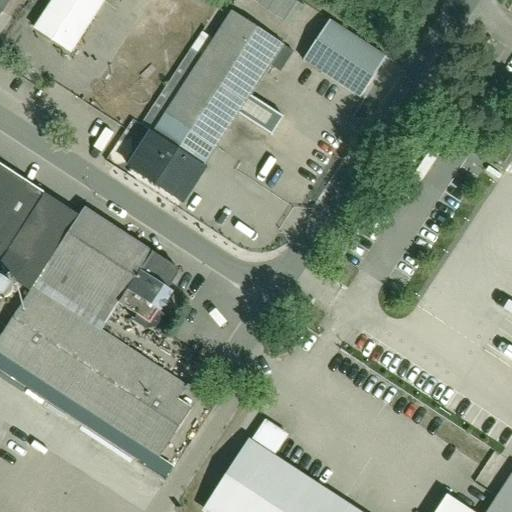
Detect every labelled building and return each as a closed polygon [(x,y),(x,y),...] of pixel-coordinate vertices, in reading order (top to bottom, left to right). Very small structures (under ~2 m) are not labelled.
[(101,3),(95,0),(45,0),(26,30),(68,56),(101,3)] [(289,0),(248,0),(287,27),(301,8),(289,0)] [(232,13),(129,165),(179,199),(283,47),(232,13)] [(304,56),(359,96),(384,62),(329,22),(304,56)] [(79,219),(0,167),(0,280),(29,300),(0,344),(0,357),(162,462),(202,400),(104,337),(121,310),(151,330),(185,277),(84,212),(79,219)] [(511,511),(511,482),(492,511),(485,511),(454,491),(440,511),(376,511),(286,453),(298,435),(269,416),(208,510),(211,511),(511,511)]
